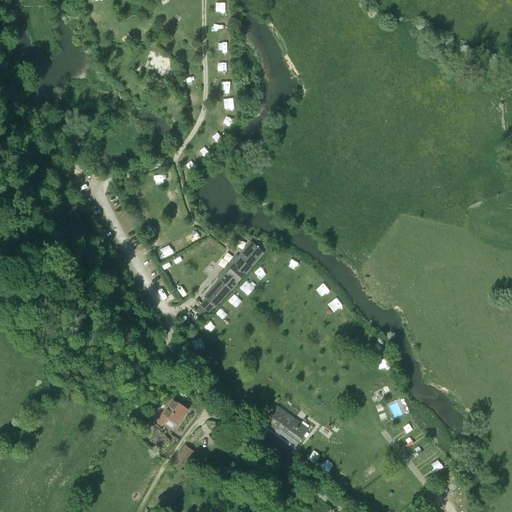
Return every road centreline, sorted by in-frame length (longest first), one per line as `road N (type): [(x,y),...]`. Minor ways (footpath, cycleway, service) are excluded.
road 1 (unclassified): [(344,511),(221,420),(159,334)]
road 2 (track): [(211,409),(138,511)]
